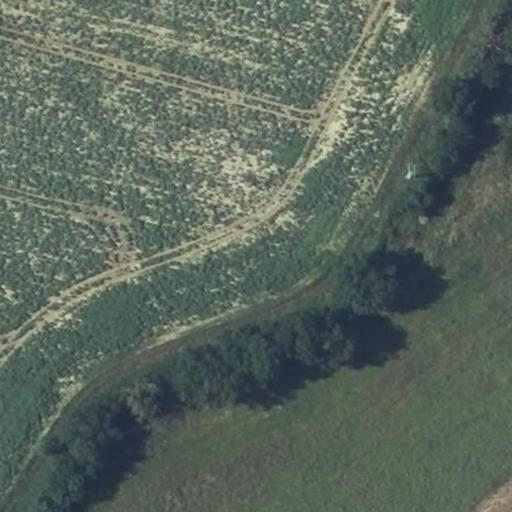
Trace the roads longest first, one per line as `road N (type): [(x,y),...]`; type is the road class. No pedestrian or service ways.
road 1 (track): [(0,498),(51,419),(117,363),(324,275),(479,0)]
road 2 (track): [(112,511),(124,481),(257,380),(376,328),(511,110)]
